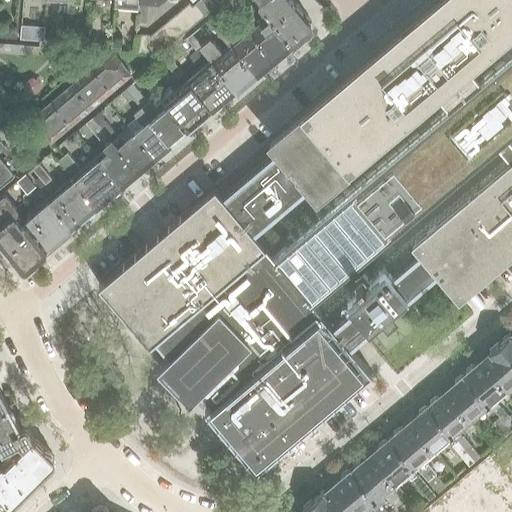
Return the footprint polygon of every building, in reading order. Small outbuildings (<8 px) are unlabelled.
[(511,0),(437,0),(433,4),(421,14),(406,27),(390,40),(377,51),(338,83),(271,140),(278,149),(250,172),(222,196),(214,186),(184,211),(98,284),(98,285),(127,319),(133,314),(171,360),(209,405),(204,410),(254,469),(255,470),(342,397),(371,372),(350,346),(361,336),(363,335),(437,273),(457,296),(458,297),(511,251),(511,141),(506,134),(511,128),(511,54),(479,81),(469,69),(511,32),(511,0)] [(137,9),(137,0),(113,0),(113,7),(137,9)] [(137,0),(137,9),(136,22),(145,23),(146,0),(137,0)] [(198,0),(192,6),(202,17),(208,12),(198,0)] [(208,12),(214,7),(210,2),(208,0),(198,0),(208,12)] [(245,0),(228,0),(226,2),(239,17),(251,7),(245,0)] [(266,16),(277,30),(301,10),(292,0),(262,0),(261,1),(259,7),(266,16)] [(189,2),(181,8),(194,24),(202,17),(192,6),(189,2)] [(174,15),(186,30),(194,24),(181,8),(174,15)] [(301,10),(277,30),(291,45),(310,29),(310,22),(301,10)] [(174,15),(166,21),(179,37),(186,30),(174,15)] [(291,45),(277,30),(266,16),(258,23),(254,18),(244,27),(247,31),(272,59),(282,51),(284,51),(291,45)] [(158,28),(171,43),(179,37),(166,21),(158,28)] [(218,31),(229,45),(254,74),(263,66),(266,66),(271,62),(272,59),(247,31),(238,39),(226,24),(218,31)] [(32,39),(33,26),(21,25),(20,38),(32,39)] [(253,77),(254,74),(229,45),(223,51),(210,36),(201,26),(186,39),(194,49),(190,52),(197,61),(208,52),(215,59),(238,87),(245,81),(248,81),(253,77)] [(0,36),(16,38),(16,28),(0,27),(0,36)] [(158,28),(151,35),(148,54),(156,55),(171,43),(158,28)] [(138,53),(148,54),(151,35),(141,33),(138,53)] [(100,49),(110,50),(111,42),(100,41),(100,49)] [(111,50),(120,50),(121,42),(112,42),(111,50)] [(131,73),(120,60),(100,56),(29,116),(50,142),(131,73)] [(181,72),(171,59),(165,63),(176,77),(181,72)] [(222,101),(238,87),(215,59),(189,81),(212,109),(213,108),(216,108),(221,104),(222,101)] [(197,122),(212,109),(189,81),(173,94),(169,88),(159,97),(187,130),(188,129),(191,129),(196,125),(197,122)] [(180,139),(185,134),(185,132),(187,130),(159,97),(152,103),(149,100),(148,101),(132,83),(120,94),(126,101),(132,95),(142,107),(141,108),(171,144),(177,139),(180,139)] [(164,150),(171,144),(141,108),(134,114),(136,117),(126,126),(153,159),(156,157),(158,157),(163,152),(164,150)] [(152,159),(153,159),(126,126),(119,133),(123,137),(120,139),(97,112),(85,123),(98,138),(110,137),(115,143),(138,171),(144,166),(147,166),(152,162),(152,159)] [(14,116),(0,128),(0,139),(20,123),(14,116)] [(131,177),(138,171),(115,143),(110,137),(102,144),(107,150),(98,158),(121,186),(123,184),(125,184),(130,180),(131,177)] [(35,139),(13,157),(19,164),(41,146),(35,139)] [(50,153),(70,174),(79,166),(66,152),(63,155),(56,147),(50,153)] [(0,149),(0,181),(16,169),(0,149)] [(120,187),(121,186),(98,158),(72,180),(95,208),(111,194),(114,194),(119,189),(120,187)] [(50,178),(38,163),(32,168),(45,183),(50,178)] [(34,186),(24,174),(16,181),(26,193),(34,186)] [(48,200),(71,228),(87,215),(89,215),(95,210),(95,208),(72,180),(48,200)] [(0,224),(15,212),(14,211),(16,210),(16,204),(4,191),(0,194),(0,224)] [(71,228),(48,200),(23,221),(31,230),(48,250),(70,231),(71,228)] [(23,221),(15,212),(0,224),(0,241),(7,250),(31,230),(23,221)] [(28,267),(48,250),(31,230),(7,250),(20,266),(28,267)] [(511,332),(510,334),(508,333),(499,341),(511,356),(511,332)] [(511,356),(499,341),(488,350),(490,351),(482,358),(504,385),(511,378),(511,356)] [(463,374),(463,375),(491,407),(490,408),(491,409),(498,417),(491,423),(502,436),(511,429),(503,418),(508,414),(492,395),(504,385),(482,358),(473,365),(470,365),(465,369),(465,372),(463,374)] [(454,380),(454,383),(445,390),(468,418),(479,409),(484,415),(491,409),(490,408),(491,407),(463,375),(462,376),(459,375),(454,380)] [(427,405),(455,438),(461,434),(462,433),(457,427),(468,418),(445,390),(437,397),(434,396),(429,401),(429,404),(427,405)] [(6,403),(0,406),(0,433),(17,423),(6,403)] [(408,421),(431,447),(442,438),(448,445),(450,443),(455,438),(427,405),(426,406),(423,406),(417,411),(417,414),(408,421)] [(390,436),(417,468),(423,462),(419,457),(431,447),(408,421),(401,427),(398,427),(393,432),(392,434),(390,436)] [(17,423),(0,433),(0,446),(2,449),(9,445),(17,442),(22,447),(24,448),(34,438),(31,435),(27,428),(27,427),(25,426),(24,426),(23,427),(20,428),(17,423)] [(479,456),(461,434),(455,438),(473,461),(479,456)] [(22,447),(3,466),(26,490),(51,465),(52,464),(53,463),(52,462),(52,458),(52,457),(53,457),(53,456),(52,456),(51,455),(34,438),(24,448),(22,447)] [(455,438),(450,443),(468,465),(473,461),(455,438)] [(377,447),(369,454),(390,479),(402,471),(406,476),(413,471),(387,439),(386,440),(383,440),(377,444),(377,447)] [(349,469),(377,501),(378,503),(385,498),(379,488),(390,479),(369,454),(360,461),(358,461),(352,466),(352,468),(351,469),(350,469),(349,469)] [(511,511),(511,475),(508,478),(493,457),(414,511),(511,511)] [(0,494),(10,505),(26,490),(3,466),(0,464),(0,494)] [(332,484),(354,510),(364,502),(369,508),(377,501),(349,469),(348,470),(345,470),(340,475),(340,477),(332,484)] [(434,495),(416,473),(411,478),(428,499),(434,495)] [(322,490),(312,498),(324,511),(352,511),(354,510),(332,484),(323,491),(322,490)] [(0,511),(3,511),(10,505),(0,494),(0,511)] [(298,511),(324,511),(312,498),(302,507),(303,508),(298,511)] [(385,511),(378,503),(372,508),(371,511),(385,511)]
